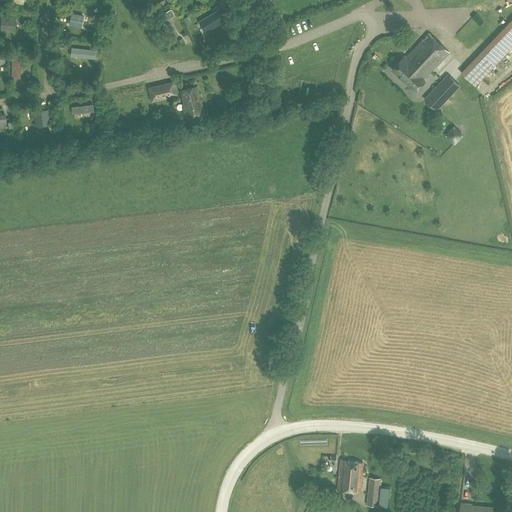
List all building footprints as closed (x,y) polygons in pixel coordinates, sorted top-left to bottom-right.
[(163,0),(159,2),(162,8),(168,4),(165,0),(163,0)] [(174,16),(170,9),(152,20),(155,26),(174,16)] [(198,21),(205,33),(226,20),(219,9),(198,21)] [(70,25),(81,27),(84,16),(72,13),(70,25)] [(16,19),(1,18),(1,28),(16,28),(16,19)] [(511,18),(460,73),(475,87),(511,48),(511,18)] [(406,56),(405,55),(392,69),(415,91),(425,81),(424,79),(449,53),(429,33),(406,56)] [(72,48),(71,56),(94,59),(95,50),(72,48)] [(444,63),(452,74),(463,66),(454,55),(444,63)] [(424,99),(436,111),(460,86),(448,74),(424,99)] [(148,87),(152,102),(179,96),(175,80),(148,87)] [(181,89),(187,117),(202,114),(199,101),(201,100),(198,86),(189,88),(181,89)] [(72,107),(73,114),(94,112),(93,105),(72,107)] [(34,111),(36,127),(51,125),(49,109),(34,111)] [(337,490),(360,492),(363,463),(340,460),(337,490)] [(366,505),(379,506),(380,495),(381,495),(382,480),(380,480),(380,478),(369,477),(366,505)] [(492,511),(493,507),(471,505),(471,503),(461,502),(459,511),(492,511)]
